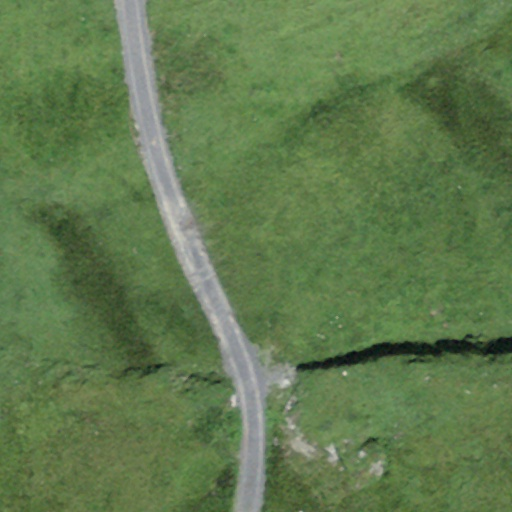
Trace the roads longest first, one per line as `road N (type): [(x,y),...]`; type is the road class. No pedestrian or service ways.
road 1 (track): [(255,372),(102,124),(59,0)]
road 2 (track): [(255,372),(247,511)]
